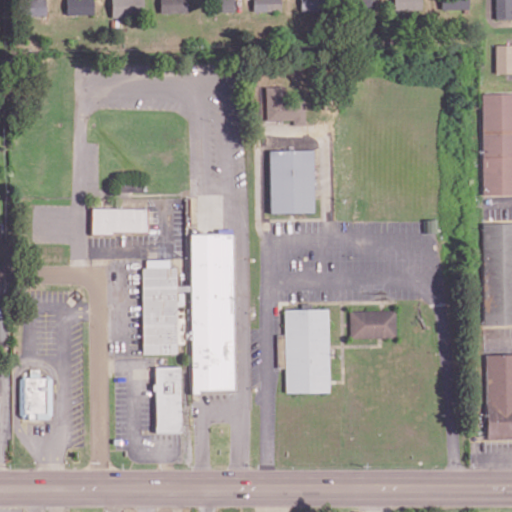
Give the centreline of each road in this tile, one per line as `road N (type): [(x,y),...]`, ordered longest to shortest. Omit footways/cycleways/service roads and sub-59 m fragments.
road 1 (secondary): [(0,489),(511,488)]
road 2 (residential): [(98,277),(102,489)]
